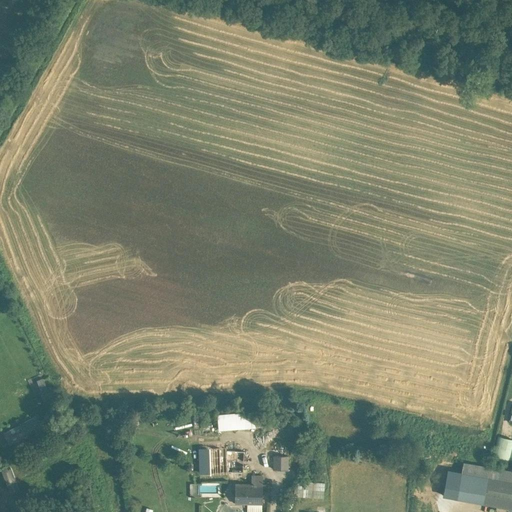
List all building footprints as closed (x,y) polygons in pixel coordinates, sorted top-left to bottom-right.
[(44,378),(37,380),(45,401),(52,398),(44,378)] [(253,412),(218,415),(220,429),(255,426),(253,412)] [(37,417),(19,425),(25,437),(42,429),(37,417)] [(19,425),(3,433),(9,445),(25,437),(19,425)] [(511,446),(511,440),(498,437),(493,459),(508,463),(511,446)] [(226,447),(199,448),(200,474),(226,473),(226,447)] [(226,473),(227,479),(241,478),(241,472),(243,472),(244,447),(226,447),(226,473)] [(288,456),(274,455),(273,469),(287,470),(288,456)] [(12,468),(2,472),(7,484),(16,481),(12,468)] [(262,476),(252,476),(251,484),(262,484),(262,476)] [(511,483),(486,479),(482,502),(511,507),(511,483)] [(298,480),(292,494),(323,496),(324,482),(298,480)] [(251,484),(235,484),(235,503),(262,504),(262,484),(251,484)]
